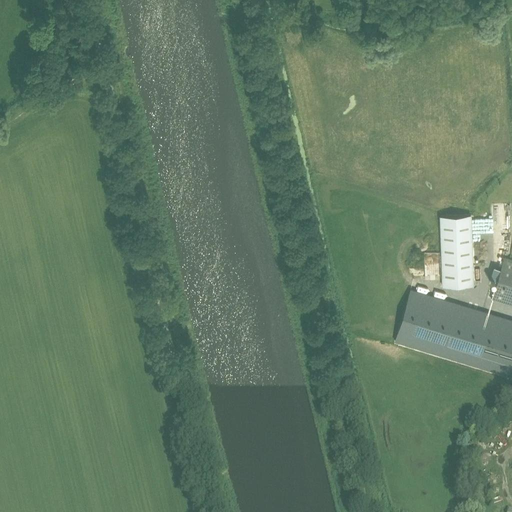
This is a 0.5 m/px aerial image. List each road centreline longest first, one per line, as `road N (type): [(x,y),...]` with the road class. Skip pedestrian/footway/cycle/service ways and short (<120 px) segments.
road 1 (unclassified): [(211,511),(91,0)]
road 2 (track): [(258,0),(372,511)]
